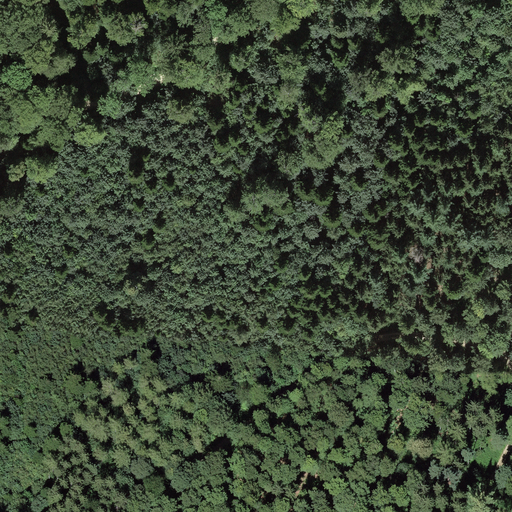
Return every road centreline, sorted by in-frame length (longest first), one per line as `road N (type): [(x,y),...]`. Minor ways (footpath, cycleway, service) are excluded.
road 1 (track): [(481,0),(449,59),(393,112),(209,227),(111,267),(47,308)]
road 2 (track): [(511,361),(476,342),(419,333),(337,350),(149,511)]
road 3 (track): [(274,0),(149,84),(0,124)]
road 4 (track): [(0,496),(24,435),(26,380),(47,308)]
